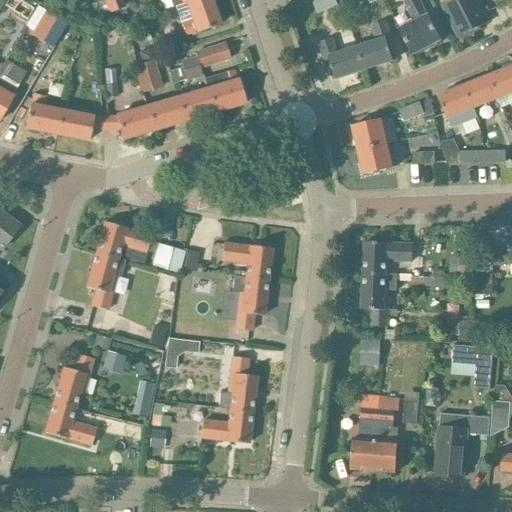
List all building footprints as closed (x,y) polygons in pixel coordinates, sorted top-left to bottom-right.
[(97,0),(97,19),(126,8),(122,0),(97,0)] [(211,0),(196,0),(186,4),(192,21),(182,25),(186,37),(197,33),(197,34),(220,26),(211,0)] [(426,14),(418,0),(409,0),(404,3),(414,23),(400,30),(412,54),(440,39),(427,14),(426,14)] [(440,0),(461,38),(490,23),(478,0),(440,0)] [(67,24),(45,11),(30,36),(53,49),(67,24)] [(357,48),(365,71),(393,62),(387,44),(393,42),(386,21),(373,26),(378,41),(357,48)] [(365,71),(357,48),(353,37),(338,42),(342,53),(339,54),(334,39),(320,44),(327,65),(331,63),(337,81),(365,71)] [(195,52),(197,58),(201,70),(230,60),(225,43),(195,52)] [(197,58),(180,63),(186,81),(186,83),(203,78),(201,70),(197,58)] [(162,88),(155,61),(134,67),(142,94),(162,88)] [(511,67),(490,76),(499,100),(511,94),(511,67)] [(204,80),(207,91),(208,90),(215,114),(246,105),(239,82),(238,82),(235,72),(223,75),(204,80)] [(490,76),(465,86),(478,118),(503,108),(499,100),(490,76)] [(0,120),(13,98),(19,88),(0,77),(0,120)] [(452,129),(478,118),(465,86),(439,96),(452,129)] [(207,91),(178,99),(185,122),(215,114),(208,90),(207,91)] [(30,106),(25,130),(57,136),(61,112),(43,108),(46,98),(45,98),(34,96),(32,107),(30,106)] [(147,108),(154,131),(185,122),(178,99),(147,108)] [(420,102),(399,111),(401,115),(404,122),(424,114),(425,116),(426,119),(435,116),(435,114),(429,99),(420,103),(420,102)] [(105,119),(105,130),(120,130),(123,140),(154,131),(147,108),(117,117),(116,118),(105,119)] [(90,131),(105,130),(105,119),(93,120),(93,118),(61,112),(57,136),(88,142),(90,131)] [(353,128),(359,152),(389,145),(388,144),(395,142),(390,119),(353,128)] [(484,163),(484,151),(459,151),(454,139),(441,142),(447,163),(464,163),(484,163)] [(389,145),(359,152),(364,177),(394,170),(389,145)] [(505,151),(484,151),(484,163),(506,163),(505,151)] [(435,152),(413,152),(413,164),(435,164),(435,152)] [(19,229),(0,214),(0,249),(2,251),(19,229)] [(95,257),(117,263),(117,261),(121,247),(146,254),(150,238),(126,231),(126,230),(105,224),(95,257)] [(511,239),(507,240),(507,249),(492,250),(493,265),(511,264),(511,239)] [(186,253),(158,244),(151,267),(179,275),(186,253)] [(366,244),(365,273),(386,275),(387,261),(411,263),(412,263),(413,247),(366,244)] [(223,245),(221,262),(248,265),(247,271),(246,279),(246,281),(267,283),(271,250),(250,247),(250,248),(223,245)] [(473,276),(473,256),(454,256),(454,276),(473,276)] [(95,257),(86,289),(96,292),(91,307),(107,312),(117,278),(120,279),(125,263),(117,261),(117,263),(95,257)] [(399,275),(386,275),(365,273),(362,311),(373,312),(372,328),(388,328),(390,291),(398,291),(399,275)] [(493,295),(493,273),(475,274),(475,295),(493,295)] [(436,277),(412,276),(411,287),(444,288),(445,279),(436,279),(436,277)] [(171,299),(174,279),(159,277),(157,298),(171,299)] [(235,279),(233,292),(240,293),(235,330),(251,332),(253,316),(263,317),(267,283),(246,281),(235,279)] [(475,322),(460,322),(460,325),(456,325),(456,338),(459,338),(459,344),(474,344),(475,322)] [(153,326),(148,345),(162,348),(166,330),(153,326)] [(197,353),(198,342),(184,341),(183,352),(185,351),(197,353)] [(381,342),(362,341),(361,366),(379,367),(381,342)] [(490,390),(493,349),(452,346),(452,347),(453,347),(452,364),(476,366),(474,388),(489,389),(489,390),(490,390)] [(420,353),(420,347),(385,348),(385,355),(420,353)] [(126,357),(107,352),(102,371),(121,376),(126,357)] [(174,369),(176,356),(165,355),(164,367),(174,369)] [(54,402),(75,408),(78,395),(82,396),(93,360),(78,356),(73,372),(63,370),(54,402)] [(220,393),(218,408),(230,410),(230,409),(251,411),(256,378),(246,376),(248,361),(232,359),(228,394),(220,393)] [(218,380),(219,361),(192,360),(191,379),(218,380)] [(132,414),(146,416),(151,384),(137,382),(132,414)] [(420,393),(405,392),(403,424),(418,425),(420,393)] [(374,472),(379,399),(363,398),(360,441),(353,440),(351,471),(374,472)] [(379,399),(374,472),(395,474),(398,444),(390,443),(391,429),(394,430),(395,413),(400,413),(401,401),(379,399)] [(70,424),(75,408),(54,402),(44,435),(65,441),(66,439),(91,447),(95,431),(70,424)] [(492,418),(492,424),(510,425),(511,403),(493,402),(492,418)] [(156,406),(152,445),(164,447),(168,407),(156,406)] [(168,407),(167,419),(191,422),(192,410),(168,407)] [(251,411),(230,409),(230,410),(228,425),(202,422),(200,438),(226,441),(226,442),(247,445),(251,411)] [(441,415),(436,477),(464,480),(468,435),(476,435),(478,418),(441,415)] [(511,456),(502,455),(501,471),(511,471),(511,456)]
